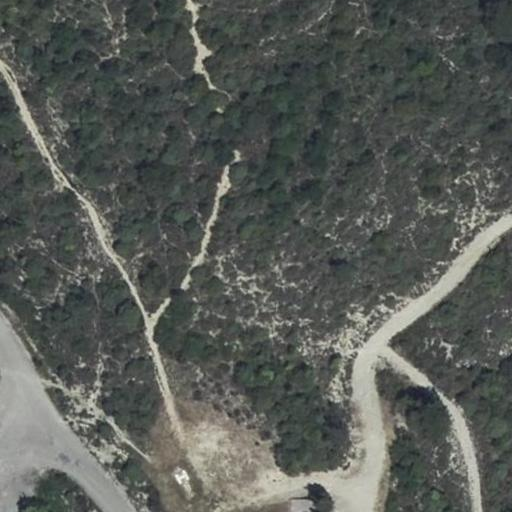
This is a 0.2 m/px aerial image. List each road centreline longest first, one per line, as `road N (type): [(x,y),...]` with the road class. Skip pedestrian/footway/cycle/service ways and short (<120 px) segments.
road 1 (track): [(475,511),(461,428),(372,343)]
road 2 (track): [(372,343),(511,223)]
road 3 (track): [(372,343),(357,374),(370,457),(365,511)]
road 4 (unclassified): [(29,427),(119,511)]
